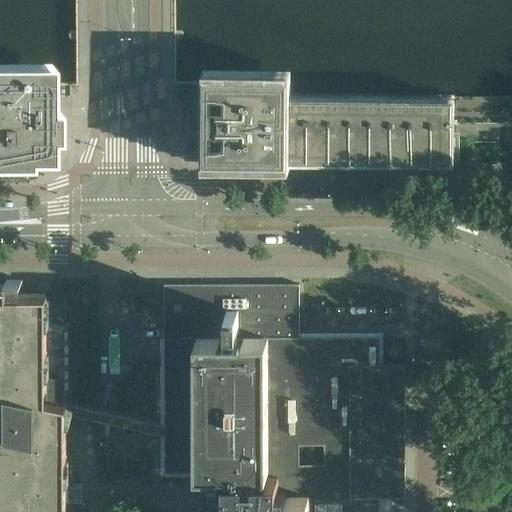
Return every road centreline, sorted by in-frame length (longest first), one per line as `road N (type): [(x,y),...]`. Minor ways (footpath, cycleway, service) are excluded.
road 1 (tertiary): [(499,235),(395,212),(145,208)]
road 2 (tertiary): [(131,240),(432,252)]
road 3 (residential): [(432,252),(427,511)]
road 4 (tertiary): [(145,208),(140,0)]
road 5 (tertiary): [(112,0),(115,208)]
road 6 (residential): [(187,511),(163,486),(132,484),(100,490),(94,511)]
